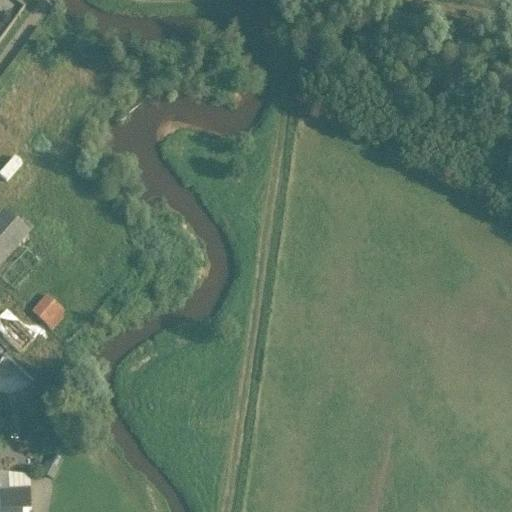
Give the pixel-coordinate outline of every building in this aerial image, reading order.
[(0,266),(27,235),(4,215),(0,219),(0,266)] [(62,322),(63,313),(46,298),(31,314),(46,327),(51,322),(57,327),(62,322)] [(0,336),(20,355),(35,339),(7,312),(0,319),(0,320),(6,326),(0,331),(0,336)] [(54,456),(50,466),(47,464),(41,476),(53,481),(58,470),(57,469),(61,460),(54,456)] [(0,511),(22,511),(29,511),(28,491),(0,492),(0,511)]
